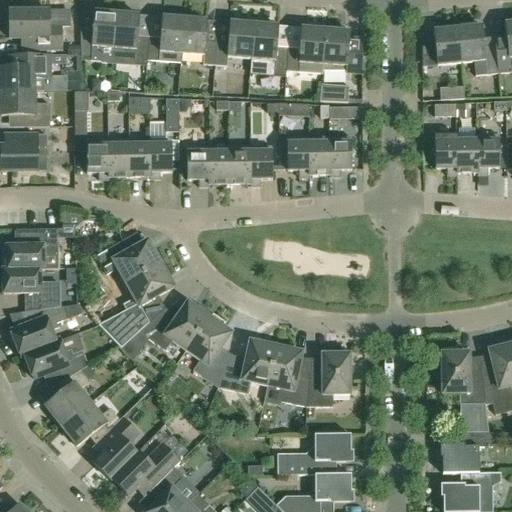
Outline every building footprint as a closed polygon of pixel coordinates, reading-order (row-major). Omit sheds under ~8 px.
[(103,49),(114,50),(116,15),(113,15),(113,10),(98,9),(98,14),(94,13),(93,34),(80,33),(81,62),(101,64),(103,49)] [(69,13),(49,13),(9,13),(9,40),(21,40),(21,51),(61,51),(61,28),(69,28),(69,13)] [(124,65),(147,67),(147,62),(149,38),(137,38),(138,17),(116,15),(114,50),(113,65),(124,65)] [(160,39),(149,38),(147,62),(181,65),(181,55),(184,20),(162,19),(160,39)] [(184,20),(181,55),(203,57),(203,67),(215,68),(216,44),(205,43),(206,22),(184,20)] [(494,39),(495,47),(498,76),(511,74),(511,20),(508,21),(508,25),(504,25),(506,38),(494,39)] [(216,44),(215,68),(227,69),(228,59),(251,61),(254,26),(250,26),(251,22),(234,21),(234,24),(230,24),(228,45),(216,44)] [(286,78),(288,49),(276,49),(278,28),(274,27),(274,24),(257,23),(257,26),(254,26),(251,61),(264,62),(263,76),(286,78)] [(457,30),(461,65),(474,64),(475,78),(498,76),(495,47),(483,48),(481,28),(477,28),(477,24),(460,26),(461,30),(457,30)] [(288,49),(286,78),(286,73),(298,74),(299,65),(322,67),(325,32),(322,31),(322,28),(305,26),(305,30),(301,30),(300,50),(288,49)] [(457,30),(454,30),(453,27),(437,29),(437,32),(433,33),(437,67),(461,65),(457,30)] [(325,32),(322,67),(322,71),(346,73),(346,75),(361,76),(361,41),(348,40),(349,33),(345,33),(345,30),(329,28),(328,32),(325,32)] [(49,81),(49,57),(7,58),(7,70),(0,69),(0,93),(0,94),(33,93),(44,93),(44,81),(49,81)] [(320,103),(347,105),(348,89),(320,88),(320,103)] [(464,88),(463,89),(439,90),(440,102),(465,101),(464,88)] [(27,129),(50,129),(49,106),(34,106),(33,93),(0,94),(0,118),(27,117),(27,129)] [(119,95),(108,95),(107,95),(107,103),(119,103),(119,95)] [(140,100),(128,99),(128,108),(140,108),(140,100)] [(178,111),(178,102),(165,102),(166,133),(178,133),(178,111)] [(229,113),(229,104),(228,104),(216,104),(216,112),(228,112),(228,113),(229,113)] [(229,104),(229,113),(241,113),(241,104),(229,104)] [(493,113),(506,112),(505,104),(493,104),(493,113)] [(279,115),(279,107),(278,107),(278,106),(266,106),(266,115),(279,114),(279,115)] [(455,107),(456,118),(464,118),(464,106),(455,106),(455,107)] [(456,119),(456,118),(455,107),(434,107),(434,119),(456,119)] [(328,120),(328,108),(320,108),(320,120),(328,120)] [(345,110),(329,110),(329,122),(345,122),(345,110)] [(74,113),(74,134),(86,134),(86,113),(74,113)] [(46,159),(46,149),(46,136),(5,137),(5,149),(1,149),(1,174),(37,173),(37,159),(46,159)] [(430,154),(435,158),(435,171),(446,171),(447,178),(457,178),(456,143),(456,137),(434,138),(435,149),(430,154)] [(477,142),(477,178),(487,177),(487,171),(499,170),(498,137),(477,137),(477,142)] [(309,180),(309,139),(287,140),(287,173),(298,173),(299,180),(309,180)] [(309,144),(309,139),(309,180),(309,178),(329,177),(329,179),(329,139),(328,139),(328,144),(309,144)] [(350,139),(329,139),(329,179),(339,179),(339,172),(351,172),(350,139)] [(129,180),(149,180),(149,182),(150,182),(149,141),(149,146),(129,146),(129,142),(129,180)] [(172,174),(171,163),(171,141),(149,141),(150,182),(160,181),(160,174),(172,174)] [(108,182),(108,142),(86,142),(87,176),(98,175),(98,182),(108,182)] [(108,142),(108,182),(109,182),(109,180),(129,180),(129,142),(108,142)] [(457,178),(457,176),(477,176),(477,178),(477,142),(456,143),(457,178)] [(229,187),(249,187),(250,189),(250,148),(229,149),(229,187)] [(250,148),(250,189),(260,188),(260,182),(272,182),(271,148),(250,148)] [(209,189),(208,149),(187,149),(187,182),(198,182),(198,189),(209,189)] [(208,149),(209,189),(209,187),(229,187),(229,149),(229,153),(209,154),(209,149),(208,149)] [(77,226),(85,219),(62,213),(62,227),(77,226)] [(58,272),(57,231),(31,231),(31,247),(6,248),(6,271),(2,271),(2,272),(44,271),(44,272),(58,272)] [(125,286),(161,266),(148,242),(128,253),(122,243),(96,258),(106,277),(117,271),(125,286)] [(121,350),(138,334),(161,314),(154,300),(174,289),(161,266),(125,286),(134,301),(123,307),(127,314),(100,329),(121,350)] [(44,271),(2,272),(2,277),(0,277),(0,289),(2,289),(2,296),(28,295),(28,313),(35,312),(54,310),(61,309),(61,282),(40,283),(40,272),(44,272),(44,271)] [(172,343),(186,353),(209,319),(187,304),(174,323),(161,314),(138,334),(139,334),(165,353),(172,343)] [(16,348),(20,358),(59,343),(59,342),(55,344),(51,333),(58,330),(57,325),(66,322),(61,309),(54,310),(35,312),(39,323),(11,334),(12,337),(11,340),(13,347),(16,348)] [(209,319),(186,353),(200,363),(193,373),(218,390),(230,362),(218,353),(231,335),(209,319)] [(230,362),(218,390),(248,397),(250,385),(267,388),(276,344),(261,341),(260,345),(249,343),(244,365),(230,362)] [(494,374),(481,377),(485,407),(492,405),(495,418),(511,414),(511,408),(507,389),(511,388),(511,341),(498,345),(499,349),(488,352),(494,374)] [(20,358),(24,357),(27,366),(26,369),(29,376),(32,377),(33,381),(58,371),(63,384),(59,386),(63,384),(88,368),(82,352),(73,356),(71,352),(63,355),(59,343),(20,358)] [(276,344),(267,388),(284,392),(281,404),(306,409),(309,379),(297,377),(302,354),(291,352),(292,348),(276,344)] [(460,408),(485,407),(481,377),(469,377),(468,355),(441,355),(442,396),(459,395),(460,408)] [(309,379),(306,409),(332,409),(332,397),(349,397),(349,356),(322,357),(322,379),(309,379)] [(44,408),(60,428),(90,405),(80,392),(89,384),(85,379),(92,374),(88,368),(63,384),(59,386),(58,387),(63,393),(44,408)] [(100,441),(106,435),(120,422),(110,410),(100,418),(90,405),(60,428),(76,449),(95,434),(100,441)] [(138,436),(122,419),(120,422),(106,435),(100,441),(92,449),(100,458),(93,465),(110,482),(138,454),(137,454),(136,455),(127,446),(138,436)] [(442,476),(469,475),(479,475),(478,450),(492,449),(492,435),(468,436),(468,449),(442,450),(442,476)] [(329,468),(329,464),(350,463),(350,437),(314,437),(314,447),(305,456),(287,456),(287,467),(277,468),(277,477),(314,477),(329,477),(333,477),(333,469),(329,468)] [(157,486),(173,471),(180,464),(162,446),(146,462),(138,454),(110,482),(110,483),(112,481),(128,498),(136,490),(144,499),(155,488),(157,486)] [(263,478),(262,468),(248,469),(248,479),(263,478)] [(157,486),(155,488),(163,497),(147,511),(181,511),(187,507),(176,496),(187,485),(173,471),(157,486)] [(443,489),(443,511),(492,511),(492,484),(500,484),(500,475),(479,476),(479,475),(469,475),(469,489),(443,489)] [(351,503),(350,477),(333,477),(329,477),(314,477),(314,498),(284,498),(275,507),(280,511),(333,511),(330,507),(330,504),(351,503)]
